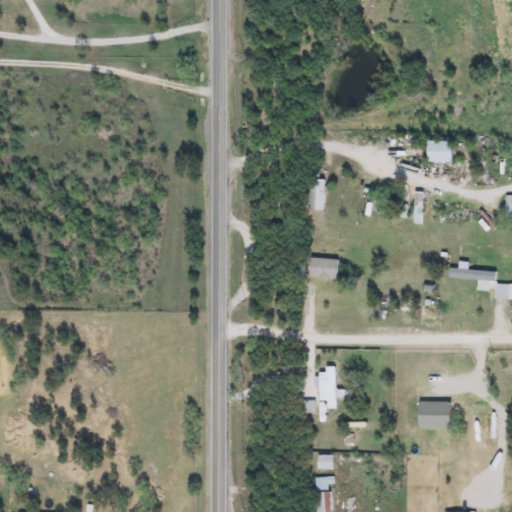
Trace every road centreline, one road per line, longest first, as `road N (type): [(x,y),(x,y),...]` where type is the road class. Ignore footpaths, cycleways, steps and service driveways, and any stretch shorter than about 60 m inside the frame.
road 1 (secondary): [(214,511),(211,0)]
road 2 (residential): [(211,55),(511,15)]
